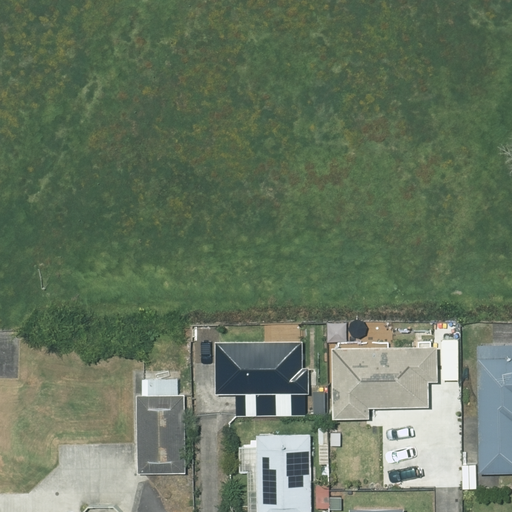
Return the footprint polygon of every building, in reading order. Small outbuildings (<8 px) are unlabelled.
[(328,355),(337,356),(336,418),(372,419),(372,406),(429,406),(429,382),(437,382),(438,347),(394,346),(394,328),(328,328),(328,355)] [(300,339),(214,339),(214,391),(235,390),(235,413),(273,413),(273,389),(307,389),(307,364),(300,364),(300,339)] [(511,355),(476,356),(477,470),(511,469),(511,355)] [(140,377),(140,393),(136,393),(136,470),(183,470),(183,392),(176,392),(176,377),(140,377)] [(254,432),(254,511),(308,511),(308,431),(254,432)] [(474,486),(474,462),(461,462),(461,486),(474,486)]
